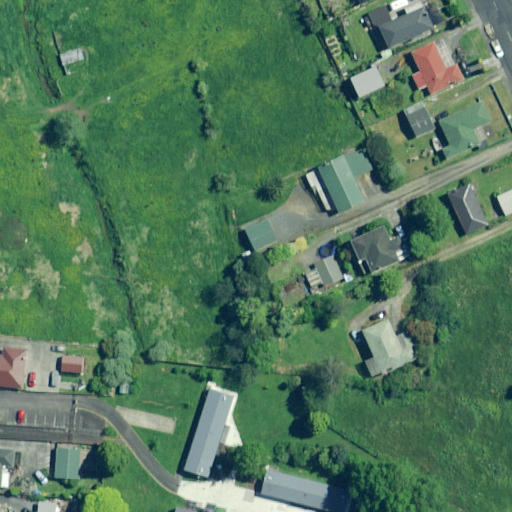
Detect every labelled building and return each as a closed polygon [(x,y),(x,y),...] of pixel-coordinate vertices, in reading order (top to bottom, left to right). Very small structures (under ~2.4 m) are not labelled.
[(432,29),(420,2),(405,8),(408,14),(379,27),(389,48),(432,29)] [(390,17),(385,5),(368,13),(373,25),(390,17)] [(461,80),(442,40),(412,54),(420,72),(412,76),(419,90),(427,86),(431,95),(461,80)] [(384,86),(375,66),(351,78),(360,97),(384,86)] [(492,121),(482,100),(438,121),(450,146),(442,150),(447,160),(495,137),(488,123),(492,121)] [(434,128),(421,102),(404,111),(416,136),(434,128)] [(371,169),(361,149),(306,175),(315,194),(318,192),(327,211),(335,207),(338,213),(364,201),(353,178),(371,169)] [(487,225),(469,186),(448,195),(466,235),(487,225)] [(511,212),(511,189),(497,197),(505,215),(511,212)] [(276,242),(266,221),(245,230),(255,251),(276,242)] [(398,262),(382,227),(348,243),(357,262),(365,258),(373,274),(398,262)] [(250,249),(241,254),(247,264),(255,260),(250,249)] [(324,281),(326,285),(344,277),(334,256),(317,263),(319,269),(306,274),(311,287),(324,281)] [(399,364),(377,318),(347,332),(369,378),(399,364)] [(27,350),(1,348),(1,355),(0,355),(0,386),(23,389),(27,350)] [(83,357),(62,356),(61,372),(82,373),(83,357)] [(224,385),(203,379),(180,465),(201,470),(224,385)] [(79,449),(56,448),(54,478),(77,479),(79,449)] [(20,451),(0,449),(0,487),(8,488),(9,473),(2,472),(3,467),(18,468),(20,451)] [(343,480),(260,458),(252,487),(335,509),(343,480)] [(222,511),(171,498),(166,511),(222,511)]
